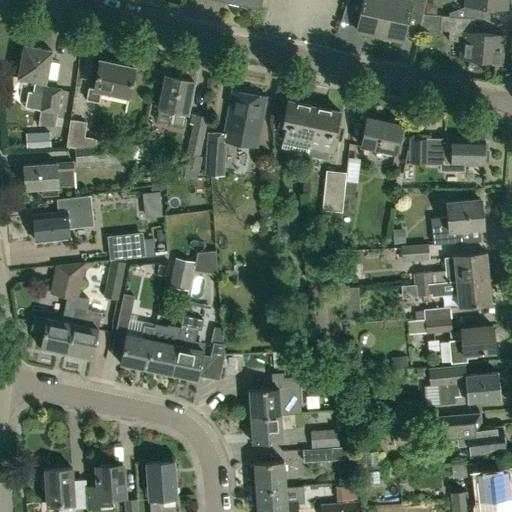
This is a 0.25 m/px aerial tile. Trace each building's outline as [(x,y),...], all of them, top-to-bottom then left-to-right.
[(215,0),(260,9),(261,0),(215,0)] [(379,34),(386,0),(347,0),(347,2),(361,6),(356,29),(379,34)] [(386,0),(379,34),(402,39),(403,36),(417,39),(421,19),(422,19),(425,0),(386,0)] [(505,9),(506,0),(465,0),(465,7),(449,12),(449,16),(474,18),(478,18),(479,7),(505,9)] [(474,18),(449,16),(441,15),(439,30),(449,31),(448,40),(462,42),(461,58),(501,62),(503,35),(472,32),(474,18)] [(24,46),(18,78),(35,82),(33,93),(28,92),(25,107),(40,110),(44,86),(44,83),(45,84),(51,51),(24,46)] [(128,97),(133,68),(98,61),(93,89),(87,88),(85,100),(97,103),(99,91),(128,97)] [(184,127),(193,81),(165,75),(159,107),(175,111),(173,125),(184,127)] [(40,110),(40,111),(57,113),(60,89),(44,86),(40,110)] [(225,141),(257,147),(266,96),(232,90),(224,133),(225,133),(225,141)] [(308,127),(314,104),(301,101),(301,102),(287,99),(281,124),(285,125),(282,139),(283,139),(281,146),(308,153),(309,145),(307,145),(311,128),(308,127)] [(309,145),(308,153),(307,155),(328,160),(330,150),(333,151),(337,134),(335,134),(340,112),(326,108),(326,106),(314,104),(308,127),(311,128),(307,145),(309,145)] [(191,124),(183,168),(198,171),(202,157),(199,156),(207,117),(192,114),(190,124),(191,124)] [(396,152),(402,124),(366,117),(360,145),(396,152)] [(103,146),(102,139),(95,139),(83,137),(85,123),(69,120),(65,146),(73,148),(73,149),(103,146)] [(26,150),(50,149),(49,132),(25,133),(26,150)] [(224,164),(225,141),(225,133),(224,133),(206,132),(204,162),(204,174),(224,175),(224,164)] [(484,164),(485,139),(411,138),(410,163),(447,163),(446,169),(469,170),(469,164),(484,164)] [(103,146),(73,149),(75,167),(117,164),(116,159),(135,158),(135,144),(115,146),(115,145),(103,146)] [(70,162),(24,166),(25,190),(40,189),(41,196),(58,195),(57,188),(56,174),(71,173),(70,162)] [(341,213),(345,172),(325,170),(321,210),(341,213)] [(143,193),(145,217),(161,215),(159,192),(143,193)] [(69,238),(68,228),(94,225),(90,195),(57,199),(58,212),(33,214),(36,241),(69,238)] [(461,242),(459,230),(483,228),(480,199),(446,203),(448,217),(431,219),(434,244),(461,242)] [(111,259),(146,255),(143,232),(108,235),(111,259)] [(401,261),(428,260),(427,243),(400,246),(401,261)] [(218,274),(215,250),(198,251),(194,270),(218,274)] [(456,279),(487,276),(485,251),(454,254),(454,256),(443,258),(444,270),(412,274),(413,282),(431,280),(456,279)] [(187,290),(193,262),(174,257),(168,286),(187,290)] [(116,300),(124,263),(110,260),(102,297),(116,300)] [(66,352),(76,307),(75,307),(78,294),(78,293),(85,262),(57,266),(59,279),(55,280),(54,280),(51,293),(68,297),(63,321),(35,315),(32,330),(43,332),(40,346),(41,346),(43,351),(53,353),(57,350),(66,352)] [(197,303),(215,304),(215,276),(197,276),(197,303)] [(457,294),(458,306),(490,303),(487,276),(456,279),(431,280),(432,283),(433,293),(431,293),(431,297),(457,294)] [(431,280),(413,282),(413,284),(415,295),(431,293),(433,293),(432,283),(431,280)] [(345,289),(347,314),(363,313),(361,288),(345,289)] [(126,329),(133,296),(122,293),(115,327),(126,329)] [(78,308),(105,311),(106,300),(80,296),(78,308)] [(76,307),(66,352),(67,352),(69,356),(79,358),(83,355),(92,357),(101,313),(76,307)] [(423,317),(449,316),(449,307),(422,309),(423,317)] [(172,373),(197,379),(204,350),(203,350),(205,342),(194,340),(197,328),(200,328),(202,318),(182,313),(179,326),(182,327),(175,355),(172,373)] [(449,316),(423,317),(423,319),(407,321),(409,334),(451,331),(449,316)] [(145,368),(172,373),(175,355),(182,327),(179,326),(167,324),(167,325),(154,322),(153,327),(154,327),(146,366),(145,368)] [(140,337),(126,334),(120,363),(145,368),(146,366),(154,327),(153,327),(142,325),(140,337)] [(450,363),(466,361),(465,354),(495,351),(492,325),(460,329),(461,339),(448,341),(450,363)] [(224,358),(223,347),(223,344),(222,328),(214,327),(210,341),(214,342),(211,355),(210,356),(223,358),(224,358)] [(429,386),(438,385),(440,403),(453,402),(453,396),(467,394),(468,401),(499,398),(497,372),(465,376),(464,365),(427,369),(429,386)] [(251,417),(281,415),(297,414),(296,402),(294,403),(294,391),(315,390),(314,375),(283,377),(283,372),(258,374),(259,389),(248,390),(251,417)] [(337,428),(337,430),(350,428),(348,409),(334,410),(335,428),(337,428)] [(469,442),(470,455),(505,451),(502,427),(489,429),(489,426),(480,427),(478,412),(437,417),(440,445),(469,442)] [(281,415),(251,417),(253,443),(283,441),(281,415)] [(337,428),(335,428),(309,431),(310,449),(338,447),(337,430),(337,428)] [(338,447),(310,449),(302,449),(302,462),(351,459),(350,446),(338,447)] [(162,511),(161,498),(177,497),(175,461),(148,463),(150,499),(148,499),(148,511),(162,511)] [(257,490),(287,488),(284,461),(254,464),(250,467),(252,488),(256,488),(257,490)] [(480,501),(511,497),(508,471),(477,474),(476,462),(451,464),(452,478),(477,476),(480,501)] [(110,508),(111,506),(112,506),(112,497),(125,497),(124,465),(97,466),(98,486),(86,487),(87,507),(99,507),(99,508),(110,508)] [(75,511),(73,467),(44,469),(47,505),(57,505),(57,511),(75,511)] [(287,488),(257,490),(258,511),(298,511),(297,499),(288,500),(287,488)] [(448,504),(468,502),(467,491),(451,493),(451,498),(447,498),(448,504)] [(511,511),(511,505),(511,497),(480,501),(480,511),(511,511)] [(136,511),(136,499),(123,500),(123,511),(136,511)] [(319,511),(357,511),(356,501),(319,504),(319,511)] [(468,502),(448,504),(449,510),(453,510),(453,511),(468,511),(470,511),(468,502)]
